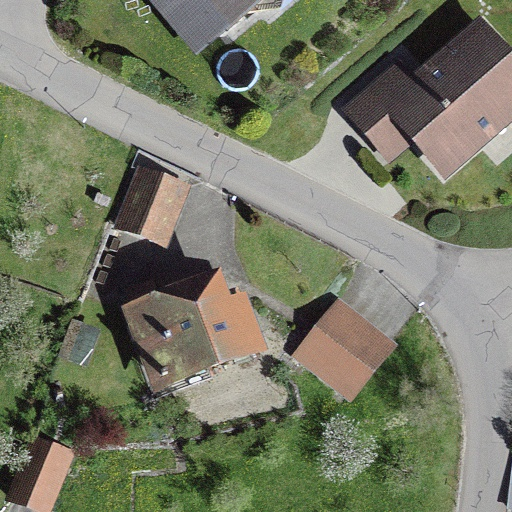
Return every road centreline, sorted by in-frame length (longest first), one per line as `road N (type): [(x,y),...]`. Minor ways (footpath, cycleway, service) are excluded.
road 1 (residential): [(489,298),(0,47)]
road 2 (residential): [(483,511),(489,298)]
